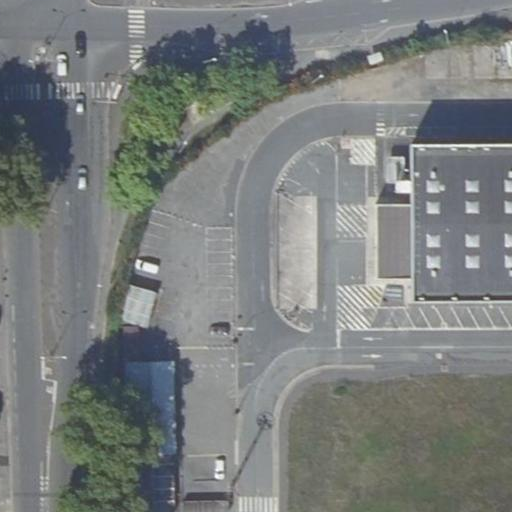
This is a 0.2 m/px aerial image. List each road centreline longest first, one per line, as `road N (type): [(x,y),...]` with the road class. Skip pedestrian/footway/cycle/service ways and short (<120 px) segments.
road 1 (tertiary): [(65,383),(73,309),(66,26)]
road 2 (tertiary): [(15,25),(22,376)]
road 3 (secondary): [(248,26),(457,0)]
road 4 (secondary): [(66,26),(248,26)]
road 5 (tertiary): [(22,376),(29,511)]
road 6 (tertiary): [(48,511),(65,383)]
